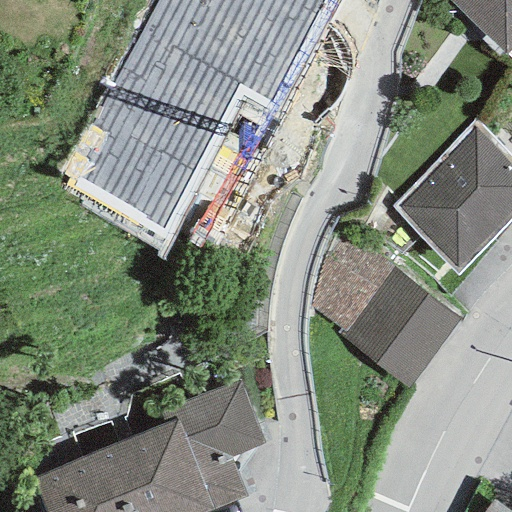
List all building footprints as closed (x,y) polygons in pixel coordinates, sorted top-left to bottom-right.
[(279,116),(337,0),(158,0),(64,182),(163,238),(243,97),(279,116)] [(511,0),(446,0),(505,55),(511,47),(511,0)] [(389,210),(456,275),(511,218),(511,159),(474,122),(389,210)] [(394,269),(333,236),(325,253),(311,307),(344,332),(394,269)] [(344,332),(340,338),(406,389),(460,321),(394,269),(344,332)] [(158,410),(164,424),(32,478),(46,511),(206,511),(244,496),(229,458),(264,445),(238,378),(158,410)]
